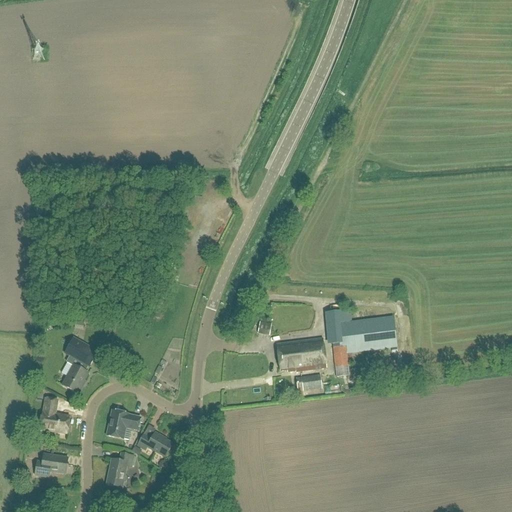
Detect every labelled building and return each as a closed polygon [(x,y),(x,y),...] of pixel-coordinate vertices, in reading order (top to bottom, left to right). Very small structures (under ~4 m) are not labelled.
[(350,323),(348,312),(330,314),(337,379),(349,377),(346,354),(397,349),(394,319),(350,323)] [(271,325),(259,323),(258,335),(270,336),(271,325)] [(326,370),(322,340),(277,346),(280,373),(287,372),(287,374),(295,373),(295,374),(326,370)] [(90,359),(74,350),(70,357),(77,361),(74,366),(62,387),(78,396),(83,387),(82,386),(88,374),(83,371),(86,366),(90,359)] [(321,390),(320,377),(295,379),(296,391),(302,390),(302,392),(321,390)] [(57,401),(44,400),(42,414),(41,414),(39,431),(67,435),(69,418),(55,416),(57,401)] [(128,415),(112,412),(106,437),(123,441),(123,440),(128,441),(130,431),(138,432),(140,419),(128,416),(128,415)] [(163,439),(155,434),(151,441),(143,437),(137,447),(146,452),(147,449),(165,459),(173,446),(162,440),(163,439)] [(134,457),(121,455),(119,462),(112,460),(106,487),(122,490),(126,468),(132,469),(134,457)] [(68,459),(44,456),(42,463),(37,462),(35,477),(49,479),(50,473),(66,476),(68,459)]
